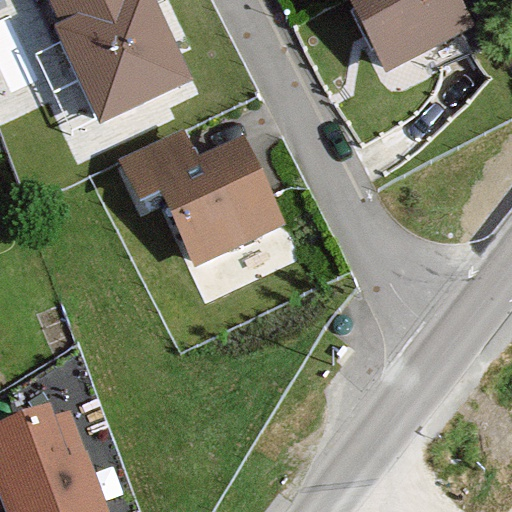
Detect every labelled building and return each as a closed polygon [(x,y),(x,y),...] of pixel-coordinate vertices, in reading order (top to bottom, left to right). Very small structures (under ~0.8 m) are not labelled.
[(149,7),(145,0),(58,0),(77,40),(71,43),(72,46),(108,123),(109,124),(186,88),(161,35),(171,30),(158,2),(149,7)] [(450,0),(361,0),(358,2),(395,74),(452,45),(469,35),(450,0)] [(108,123),(72,46),(40,61),(76,138),(108,123)] [(198,181),(184,148),(133,171),(146,202),(171,192),(201,260),(275,227),(246,160),(198,181)] [(92,511),(57,421),(0,442),(0,489),(4,501),(8,511),(92,511)]
